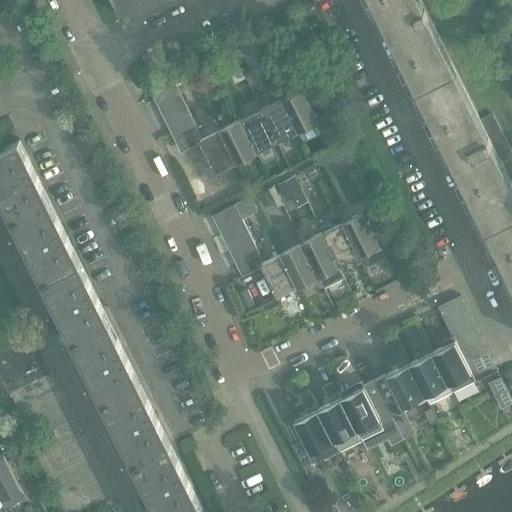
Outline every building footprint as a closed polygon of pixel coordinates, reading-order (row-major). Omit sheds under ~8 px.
[(163,0),(117,0),(127,18),(163,0)] [(511,154),(511,152),(492,113),(480,119),(420,0),(372,0),(511,282),(511,184),(500,161),(511,154)] [(254,41),(243,47),(247,56),(259,50),(254,41)] [(235,55),(224,61),(235,83),(246,78),(235,55)] [(157,101),(178,91),(173,81),(152,91),(157,101)] [(302,87),(281,97),(298,131),(319,121),(303,88),(302,87)] [(162,111),(183,101),(178,91),(157,101),(162,111)] [(298,131),(281,97),(259,108),(276,142),(298,131)] [(167,121),(188,111),(183,101),(162,111),(167,121)] [(276,142),(259,108),(239,118),(255,152),(276,142)] [(172,131),(193,121),(188,111),(167,121),(172,131)] [(255,152),(239,118),(219,128),(236,161),(255,152)] [(177,141),(198,131),(193,121),(172,131),(177,141)] [(236,161),(219,128),(197,138),(214,172),(236,161)] [(51,201),(20,140),(0,149),(0,194),(12,219),(51,201)] [(341,141),(324,150),(330,161),(339,155),(347,170),(356,165),(343,140),(341,141)] [(295,177),(279,185),(285,196),(300,188),(295,177)] [(267,188),(260,192),(265,204),(268,205),(274,201),(267,188)] [(251,196),(235,204),(240,213),(242,219),(258,211),(251,196)] [(81,262),(51,201),(12,219),(43,280),(81,262)] [(218,224),(239,213),(234,203),(213,214),(218,224)] [(380,244),(363,210),(342,220),(359,255),(380,244)] [(223,234),(244,223),(239,213),(218,224),(223,234)] [(359,255),(342,220),(321,231),(338,265),(359,255)] [(228,244),(248,233),(244,223),(223,234),(228,244)] [(338,265),(321,231),(299,242),(316,276),(322,289),(344,278),(338,265)] [(233,254),(253,243),(248,233),(228,244),(233,254)] [(316,276),(299,242),(279,252),(296,286),(316,276)] [(238,264),(258,253),(253,243),(233,254),(238,264)] [(296,286),(279,252),(258,262),(275,296),(296,286)] [(111,323),(81,262),(43,280),(73,341),(111,323)] [(447,325),(470,313),(460,294),(437,306),(447,325)] [(452,336),(475,325),(470,313),(447,325),(452,335),(452,336)] [(141,384),(111,323),(73,341),(103,402),(141,384)] [(458,347),(481,336),(475,325),(452,336),(458,347)] [(444,345),(432,351),(449,382),(453,391),(474,381),(469,369),(463,358),(458,347),(452,336),(452,335),(442,340),(444,345)] [(463,358),(486,347),(481,336),(458,347),(463,358)] [(397,338),(391,341),(396,350),(392,351),(397,362),(407,358),(397,338)] [(426,338),(418,342),(422,350),(430,346),(426,338)] [(449,382),(432,351),(430,346),(422,350),(418,352),(421,356),(409,362),(426,395),(430,403),(453,391),(449,382)] [(469,369),(492,358),(486,347),(463,358),(469,369)] [(426,395),(409,362),(407,358),(397,362),(396,363),(398,368),(385,374),(386,375),(375,380),(393,417),(405,411),(403,406),(426,395)] [(474,381),(497,369),(492,358),(469,369),(474,381)] [(393,417),(375,380),(364,385),(361,380),(350,385),(353,390),(340,397),(362,440),(386,428),(383,422),(393,417)] [(332,381),(323,386),(328,396),(338,392),(332,381)] [(171,445),(141,384),(103,402),(133,463),(171,445)] [(308,389),(298,394),(306,408),(306,409),(316,404),(317,403),(309,388),(308,389)] [(362,440),(340,397),(338,392),(328,396),(327,397),(329,402),(319,407),(318,408),(334,441),(339,451),(362,440)] [(511,397),(509,392),(498,397),(503,407),(511,403),(511,397)] [(307,414),(284,425),(305,466),(317,461),(312,452),(334,441),(318,408),(319,407),(317,403),(316,404),(306,409),(308,413),(307,414)] [(188,511),(202,506),(171,445),(133,463),(157,511),(188,511)] [(0,497),(19,489),(2,454),(0,454),(0,497)]
